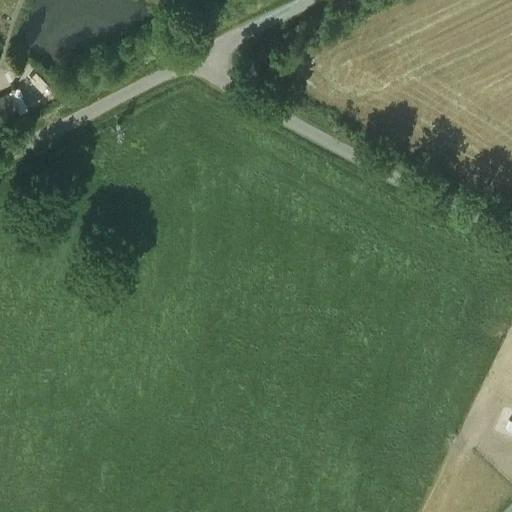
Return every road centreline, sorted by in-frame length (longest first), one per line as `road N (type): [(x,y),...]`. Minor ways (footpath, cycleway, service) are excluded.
road 1 (unclassified): [(511,242),(235,91),(194,57)]
road 2 (unclassified): [(0,157),(194,57)]
road 3 (unclassified): [(194,57),(309,0)]
